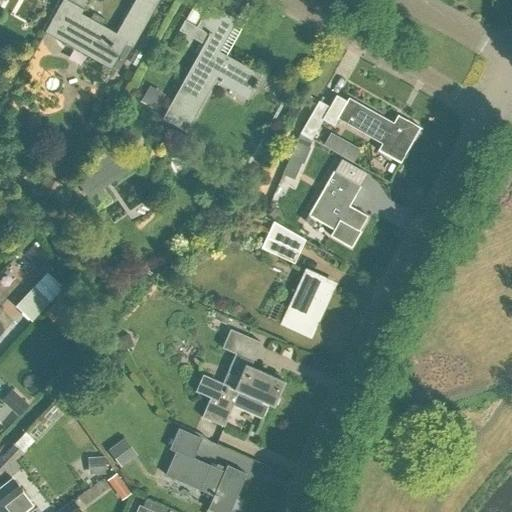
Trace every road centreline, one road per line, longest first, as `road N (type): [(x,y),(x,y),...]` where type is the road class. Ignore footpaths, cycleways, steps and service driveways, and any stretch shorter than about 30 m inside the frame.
road 1 (unclassified): [(293,511),(377,319),(494,106)]
road 2 (residential): [(299,0),(494,106)]
road 3 (residential): [(511,64),(398,0)]
